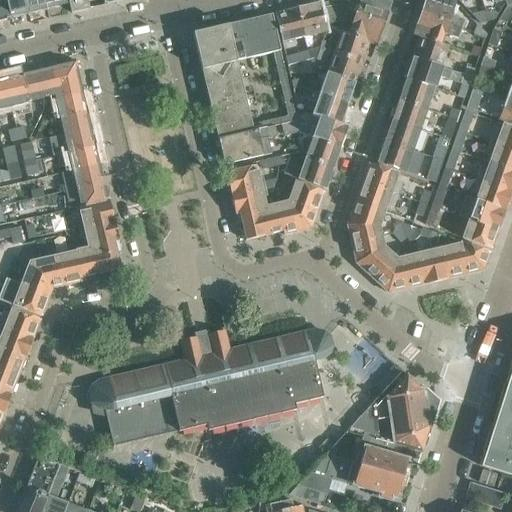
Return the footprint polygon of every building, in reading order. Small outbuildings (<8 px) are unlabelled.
[(4,0),(9,19),(23,16),(23,14),(27,13),(23,0),(4,0)] [(23,0),(27,13),(27,15),(42,11),(42,10),(46,9),(43,0),(23,0)] [(43,0),(46,9),(50,8),(51,10),(65,6),(63,0),(43,0)] [(67,0),(71,13),(88,9),(85,0),(67,0)] [(378,0),(359,0),(354,14),(382,24),(389,4),(378,0)] [(424,0),(420,14),(461,28),(464,20),(451,16),(454,3),(445,0),(424,0)] [(296,9),(303,38),(325,33),(318,4),(296,9)] [(325,15),(335,15),(345,14),(345,6),(323,7),(325,15)] [(506,23),(511,8),(506,7),(498,20),(506,23)] [(296,9),(274,14),(281,43),(303,38),(296,9)] [(484,14),(483,11),(472,14),(480,23),(486,22),(484,14)] [(493,12),(484,14),(486,22),(495,19),(498,15),(493,12)] [(347,36),(367,43),(375,45),(382,24),(354,14),(347,36)] [(412,36),(419,39),(440,45),(444,34),(457,39),(461,28),(420,14),(412,36)] [(261,19),(253,21),(261,55),(272,53),(279,51),(271,15),(260,18),(261,19)] [(337,22),(335,15),(325,15),(327,25),(337,22)] [(234,24),(242,60),(261,55),(253,21),(245,23),(245,21),(234,24)] [(201,70),(236,61),(242,60),(234,24),(192,34),(201,70)] [(472,34),(485,39),(486,34),(476,24),(472,34)] [(496,48),(502,33),(493,30),(488,45),(496,48)] [(340,33),(332,53),(360,63),(367,43),(347,36),(340,33)] [(412,59),(440,69),(447,48),(440,45),(419,39),(412,59)] [(319,48),(318,50),(327,53),(330,44),(321,41),(319,48)] [(479,58),(481,50),(474,47),(471,55),(472,55),(479,58)] [(319,48),(307,51),(309,60),(315,58),(318,50),(319,48)] [(324,63),(327,53),(318,50),(315,58),(315,59),(324,63)] [(279,51),(272,53),(275,66),(282,65),(279,51)] [(309,60),(307,51),(293,55),(296,63),(309,60)] [(332,53),(325,74),(352,84),(360,63),(332,53)] [(482,57),(479,66),(491,70),(492,70),(495,61),(482,57)] [(438,76),(461,84),(468,87),(471,80),(463,77),(440,69),(412,59),(405,79),(433,89),(438,76)] [(61,93),(54,95),(54,97),(82,91),(75,61),(54,66),(61,93)] [(205,87),(240,79),(236,61),(201,70),(205,87)] [(282,65),(275,66),(279,80),(286,78),(282,65)] [(502,74),(511,77),(511,67),(506,65),(502,74)] [(36,70),(43,98),(54,95),(61,93),(54,66),(36,70)] [(488,77),(491,70),(479,66),(477,73),(488,77)] [(466,68),(463,77),(471,80),(474,71),(466,68)] [(25,102),(27,102),(43,98),(36,70),(19,74),(25,102)] [(1,78),(7,106),(16,104),(18,116),(29,113),(27,102),(25,102),(19,74),(1,78)] [(325,74),(318,93),(318,95),(345,105),(352,84),(325,74)] [(286,78),(279,80),(282,93),(289,91),(286,78)] [(209,105),(244,96),(240,79),(205,87),(209,105)] [(405,79),(398,100),(426,110),(433,89),(405,79)] [(290,81),(292,90),(301,88),(299,80),(290,81)] [(318,93),(301,88),(292,90),(294,98),(299,97),(315,102),(311,115),(318,118),(338,125),(345,105),(318,95),(318,93)] [(82,91),(54,97),(58,116),(87,109),(82,91)] [(289,91),(282,93),(284,103),(291,102),(289,91)] [(465,108),(475,111),(480,97),(470,93),(465,108)] [(213,122),(248,114),(244,96),(209,105),(213,122)] [(511,100),(505,98),(497,119),(511,124),(511,100)] [(390,121),(418,131),(426,110),(398,100),(390,121)] [(291,102),(284,103),(287,114),(294,112),(291,102)] [(87,109),(58,116),(63,134),(91,127),(87,109)] [(451,109),(445,126),(454,129),(459,112),(451,109)] [(294,112),(287,114),(287,117),(289,124),(296,122),(294,112)] [(463,112),(457,131),(465,133),(471,114),(463,112)] [(252,132),(251,125),(248,114),(213,122),(217,140),(252,132)] [(287,117),(275,119),(277,127),(281,126),(289,124),(287,117)] [(318,118),(311,137),(339,147),(346,127),(338,125),(318,118)] [(277,127),(275,119),(263,122),(264,129),(274,127),(277,127)] [(390,121),(384,141),(411,152),(418,131),(390,121)] [(251,125),(252,132),(264,129),(263,122),(251,125)] [(284,136),(298,133),(297,125),(296,122),(289,124),(281,126),(284,136)] [(493,130),(489,142),(511,149),(511,128),(501,125),(499,132),(493,130)] [(450,141),(454,129),(445,126),(441,138),(450,141)] [(91,127),(63,134),(65,145),(54,147),(56,154),(95,145),(91,127)] [(276,137),(274,127),(264,129),(252,132),(217,140),(223,165),(270,154),(267,138),(276,137)] [(14,130),(17,140),(25,138),(22,128),(14,130)] [(14,130),(7,132),(9,142),(17,140),(14,130)] [(459,149),(465,133),(457,131),(450,149),(458,152),(459,149)] [(311,137),(304,158),(332,168),(339,147),(311,137)] [(431,157),(434,158),(442,161),(450,141),(441,138),(439,137),(431,157)] [(376,163),(404,173),(411,152),(384,141),(376,163)] [(34,160),(30,142),(19,145),(23,162),(34,160)] [(511,149),(489,142),(484,155),(490,157),(488,163),(511,171),(511,149)] [(71,170),(100,163),(95,145),(56,154),(57,157),(53,158),(56,173),(71,170)] [(6,172),(9,181),(20,178),(13,146),(1,149),(6,172)] [(456,159),(458,152),(450,149),(443,169),(452,172),(456,159)] [(282,166),(286,167),(289,159),(288,155),(260,162),(262,171),(282,166)] [(332,168),(304,158),(296,180),(324,190),(332,168)] [(23,162),(26,176),(38,173),(37,169),(46,166),(44,159),(35,161),(34,160),(23,162)] [(296,159),(289,159),(286,167),(283,175),(290,178),(296,159)] [(100,163),(71,170),(73,179),(62,181),(64,190),(104,181),(100,163)] [(480,167),(475,180),(510,192),(511,187),(511,171),(488,163),(485,169),(480,167)] [(361,182),(397,194),(401,182),(395,180),(397,174),(367,164),(361,182)] [(229,194),(262,186),(262,183),(261,182),(260,177),(257,177),(255,166),(224,173),(229,194)] [(437,188),(445,191),(448,183),(452,172),(443,169),(437,188)] [(0,170),(0,182),(9,181),(6,172),(0,170)] [(276,179),(261,182),(262,183),(262,186),(263,190),(273,187),(276,180),(276,179)] [(281,179),(277,191),(284,193),(288,181),(281,179)] [(510,192),(475,180),(471,193),(476,195),(474,201),(504,210),(510,192)] [(104,181),(64,190),(67,203),(78,201),(80,208),(108,201),(104,181)] [(355,200),(384,210),(386,205),(393,207),(397,194),(361,182),(355,200)] [(294,183),(287,203),(316,213),(323,194),(294,183)] [(422,190),(418,202),(426,205),(432,187),(422,183),(419,189),(422,190)] [(229,194),(234,215),(265,208),(262,197),(265,196),(263,190),(262,186),(229,194)] [(439,209),(445,191),(437,188),(431,206),(439,209)] [(29,191),(31,199),(43,196),(41,189),(29,191)] [(350,245),(380,238),(377,228),(384,210),(355,200),(345,226),(350,245)] [(108,201),(80,208),(77,208),(79,219),(73,220),(76,230),(113,222),(108,201)] [(466,205),(462,217),(497,230),(504,210),(474,201),(472,207),(466,205)] [(421,218),(426,205),(418,202),(414,215),(421,218)] [(287,203),(276,206),(281,232),(282,236),(310,230),(316,213),(287,203)] [(281,232),(276,206),(265,208),(234,215),(234,216),(235,215),(237,225),(241,224),(245,241),(281,232)] [(432,228),(439,209),(431,206),(424,225),(432,228)] [(497,230),(462,217),(457,230),(463,232),(461,239),(490,249),(497,230)] [(113,222),(76,230),(78,240),(84,239),(86,249),(118,242),(113,222)] [(408,227),(396,223),(389,233),(401,245),(411,238),(408,227)] [(28,240),(36,238),(33,226),(25,227),(28,240)] [(12,246),(22,244),(18,228),(9,230),(10,237),(12,246)] [(421,229),(420,232),(418,237),(436,243),(439,235),(421,229)] [(0,239),(10,237),(9,230),(0,231),(0,239)] [(373,282),(395,259),(382,247),(380,238),(350,245),(354,264),(373,282)] [(118,242),(86,249),(76,251),(76,252),(83,278),(120,270),(116,252),(120,251),(118,242)] [(483,271),(489,253),(459,243),(458,247),(438,252),(445,280),(483,271)] [(83,278),(76,252),(51,258),(58,289),(84,283),(83,278)] [(445,280),(438,252),(417,256),(425,285),(445,280)] [(425,285),(417,256),(397,261),(395,259),(373,282),(384,292),(389,294),(425,285)] [(58,289),(51,258),(29,263),(20,285),(49,297),(51,290),(58,289)] [(49,297),(20,285),(12,306),(40,318),(49,297)] [(1,314),(0,315),(0,327),(31,340),(39,321),(10,310),(7,317),(1,314)] [(0,349),(24,359),(31,340),(0,327),(0,349)] [(90,387),(88,393),(90,404),(95,409),(105,411),(106,416),(105,416),(112,447),(206,425),(207,431),(294,411),(293,405),(321,398),(313,362),(320,360),(328,354),(331,348),(328,337),(323,332),(313,330),(307,332),(228,350),(223,331),(208,335),(207,332),(194,335),(194,338),(180,341),(184,360),(109,378),(99,381),(90,387)] [(0,370),(17,377),(24,359),(0,349),(0,370)] [(0,392),(10,396),(17,377),(0,370),(0,392)] [(388,385),(395,377),(388,371),(381,379),(388,385)] [(423,390),(422,389),(406,375),(377,406),(375,408),(379,414),(396,419),(423,390)] [(511,424),(511,377),(509,377),(496,420),(511,424)] [(381,392),(387,386),(380,380),(374,386),(381,392)] [(423,389),(422,389),(423,390),(396,419),(429,429),(437,402),(423,389)] [(0,414),(2,415),(10,396),(0,392),(0,414)] [(429,429),(396,419),(379,414),(375,408),(377,406),(373,403),(349,428),(362,432),(361,436),(400,447),(420,453),(423,443),(424,443),(429,429)] [(511,424),(496,420),(486,454),(482,467),(511,476),(511,424)] [(396,497),(407,461),(398,458),(400,447),(361,436),(354,462),(350,464),(346,481),(353,483),(353,484),(380,492),(379,497),(391,500),(392,496),(396,497)] [(317,448),(324,454),(332,445),(325,439),(317,448)] [(58,466),(38,458),(16,511),(40,511),(46,497),(58,466)] [(289,492),(284,493),(314,502),(317,491),(325,493),(329,480),(321,477),(324,466),(316,463),(289,492)] [(58,466),(46,497),(40,511),(63,511),(66,505),(55,501),(67,469),(58,466)] [(495,473),(485,470),(481,483),(491,487),(495,473)] [(78,473),(76,481),(92,487),(95,480),(78,473)] [(105,502),(109,490),(97,485),(92,497),(105,502)] [(472,485),(467,499),(485,505),(501,510),(502,505),(504,505),(507,496),(472,485)] [(139,511),(144,499),(135,495),(129,510),(135,511),(139,511)] [(302,511),(301,505),(279,510),(277,502),(264,506),(265,511),(302,511)]
